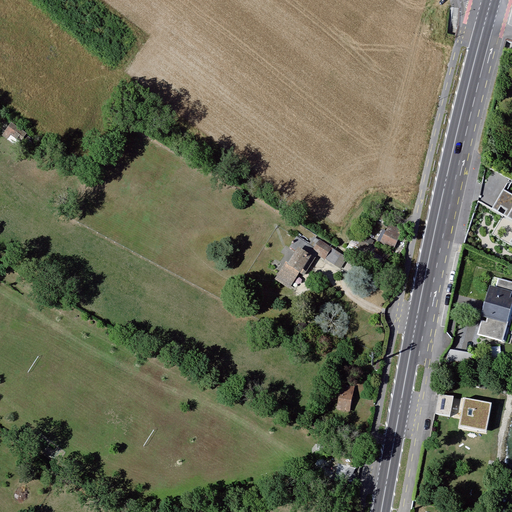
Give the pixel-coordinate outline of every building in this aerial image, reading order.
[(26,136),(12,125),(4,136),(13,143),(16,139),(21,143),(26,136)] [(511,193),(503,188),(491,208),(511,220),(511,237),(509,242),(511,244),(511,193)] [(400,233),(388,228),(382,243),(394,248),(400,233)] [(387,252),(363,237),(355,251),(379,265),(387,252)] [(297,238),(292,248),(299,252),(300,249),(315,258),(318,254),(313,251),(315,249),(297,238)] [(319,241),(315,249),(313,251),(318,254),(325,258),(331,249),(319,241)] [(299,252),(289,266),(300,273),(304,276),(315,258),(300,249),(299,252)] [(286,264),(276,279),(290,288),(300,273),(289,266),(286,264)] [(511,310),(511,283),(499,279),(496,290),(491,289),(483,318),(488,319),(487,324),(482,322),(478,336),(503,343),(511,310)] [(342,377),(336,374),(330,386),(336,389),(342,377)] [(353,390),(343,388),(339,410),(350,411),(353,390)] [(492,403),(464,398),(459,426),(486,431),(492,403)]
